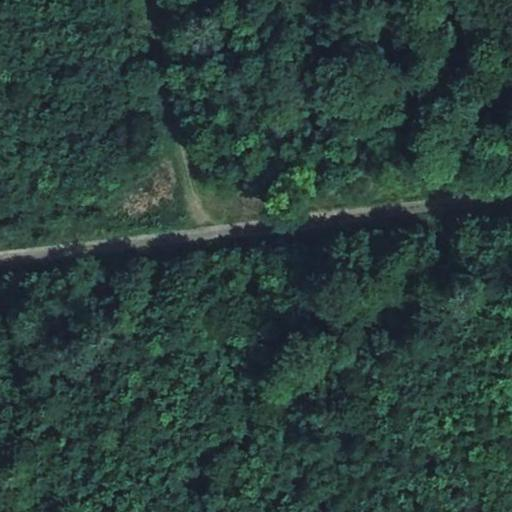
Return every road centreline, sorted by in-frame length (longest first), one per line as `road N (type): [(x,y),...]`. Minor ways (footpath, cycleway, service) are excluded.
road 1 (track): [(511,208),(212,240)]
road 2 (track): [(212,240),(0,262)]
